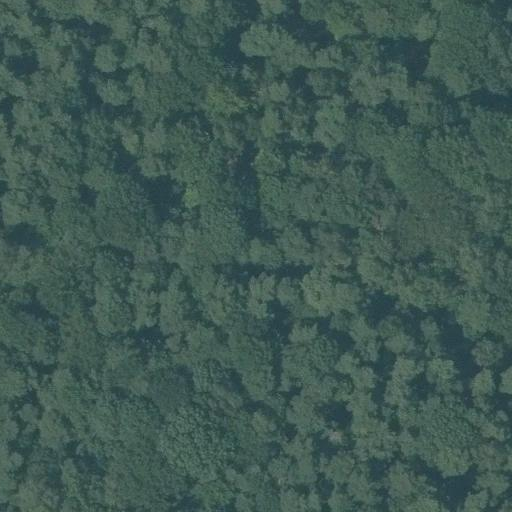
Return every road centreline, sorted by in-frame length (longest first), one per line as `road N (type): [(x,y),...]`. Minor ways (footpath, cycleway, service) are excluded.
road 1 (track): [(511,132),(252,177),(63,295),(0,352)]
road 2 (track): [(237,0),(233,79),(298,335),(391,511)]
